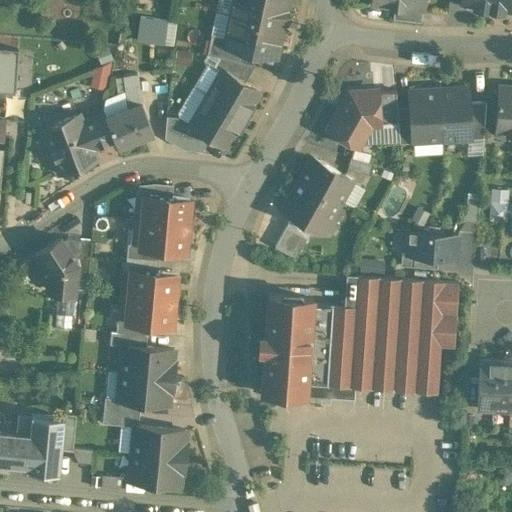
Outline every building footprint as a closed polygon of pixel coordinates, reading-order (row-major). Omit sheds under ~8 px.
[(217,10),(216,11),(282,25),(287,0),(234,0),(232,13),(217,10)] [(370,0),(370,3),(394,5),(422,9),(424,9),(424,0),(370,0)] [(511,0),(489,0),(489,7),(502,10),(503,8),(511,8),(511,0)] [(422,9),(394,5),(393,17),(420,20),(422,9)] [(282,25),(216,11),(216,12),(231,15),(227,35),(225,43),(245,47),(276,54),(282,25)] [(167,19),(140,16),(137,38),(163,42),(167,19)] [(245,47),(225,43),(227,35),(211,32),(207,52),(219,55),(219,54),(242,59),(245,47)] [(242,59),(219,54),(219,55),(214,63),(222,68),(222,67),(245,80),(255,62),(242,59)] [(245,80),(222,67),(222,68),(207,92),(193,84),(193,85),(245,116),(252,104),(251,103),(259,89),(245,80)] [(137,72),(123,74),(125,90),(105,98),(103,107),(105,111),(115,137),(118,144),(153,130),(141,100),(137,72)] [(511,84),(499,84),(496,131),(511,132),(511,84)] [(245,116),(193,85),(192,86),(206,94),(190,121),(189,122),(210,134),(226,144),(235,129),(237,130),(245,116)] [(468,85),(438,87),(442,139),(471,137),(469,101),(468,85)] [(438,87),(408,89),(409,105),(412,141),(442,139),(438,87)] [(396,88),(377,89),(379,121),(387,120),(398,119),(397,106),(396,88)] [(377,89),(350,90),(329,127),(358,143),(358,142),(370,121),(379,121),(377,89)] [(485,99),(469,101),(471,137),(483,136),(485,99)] [(409,105),(397,106),(398,119),(400,141),(412,141),(409,105)] [(79,111),(42,126),(50,146),(46,147),(52,161),(55,160),(60,171),(97,157),(93,146),(82,120),(79,111)] [(105,111),(82,120),(93,146),(115,137),(105,111)] [(190,121),(180,115),(166,114),(164,136),(183,147),(202,149),(210,134),(189,122),(190,121)] [(379,121),(370,121),(358,142),(388,140),(387,120),(379,121)] [(352,177),(312,155),(300,176),(340,198),(352,177)] [(374,162),(351,155),(347,166),(370,174),(374,162)] [(340,198),(300,176),(283,207),(292,213),(313,225),(323,230),(340,198)] [(171,182),(155,181),(139,182),(138,193),(144,194),(145,192),(170,195),(171,182)] [(508,188),(492,187),(490,213),(506,214),(508,188)] [(170,195),(145,192),(144,194),(138,193),(136,217),(189,222),(190,215),(187,214),(187,208),(188,208),(189,197),(170,195)] [(479,196),(467,195),(465,219),(477,220),(479,196)] [(313,225),(292,213),(286,223),(307,235),(313,225)] [(189,222),(136,217),(135,228),(129,228),(127,242),(128,242),(158,245),(184,247),(186,236),(184,236),(185,230),(188,230),(189,222)] [(307,235),(286,223),(275,244),(296,256),(307,235)] [(457,231),(408,228),(407,252),(438,254),(456,255),(457,231)] [(79,237),(67,236),(63,238),(61,235),(20,262),(28,274),(46,263),(49,267),(47,287),(58,288),(55,325),(71,326),(74,290),(76,273),(79,237)] [(91,238),(79,237),(76,273),(88,274),(91,238)] [(158,245),(128,242),(127,254),(157,257),(158,245)] [(407,252),(402,252),(401,263),(437,266),(438,254),(407,252)] [(157,257),(127,254),(126,267),(125,267),(131,268),(131,267),(156,269),(157,257)] [(156,269),(131,267),(131,268),(125,267),(122,292),(176,297),(176,289),(173,289),(173,282),(174,282),(176,271),(156,269)] [(361,304),(363,273),(346,272),(345,280),(344,302),(361,304)] [(458,280),(363,273),(361,304),(344,302),(312,300),(309,344),(306,380),(437,389),(440,343),(453,344),(458,280)] [(176,297),(122,292),(120,316),(126,317),(126,318),(148,320),(171,322),(172,311),(171,311),(171,304),(175,305),(176,297)] [(260,341),(309,344),(312,300),(312,296),(269,293),(266,334),(260,334),(260,341)] [(148,320),(126,318),(126,317),(120,316),(118,316),(117,329),(146,332),(147,332),(148,320)] [(117,329),(111,329),(109,341),(123,343),(123,341),(145,344),(146,332),(117,329)] [(145,344),(123,341),(123,343),(120,369),(173,374),(175,359),(172,359),(173,346),(145,344)] [(309,344),(260,341),(260,347),(265,348),(262,389),(289,391),(306,392),(306,380),(309,344)] [(511,359),(479,358),(477,406),(511,407),(511,359)] [(173,374),(120,369),(118,395),(118,396),(140,399),(168,401),(169,388),(172,389),(173,374)] [(140,399),(118,396),(118,395),(104,394),(103,407),(139,411),(140,399)] [(139,411),(103,407),(102,420),(134,423),(135,422),(138,422),(139,411)] [(63,415),(31,412),(18,411),(18,412),(16,431),(0,429),(0,463),(7,464),(7,461),(27,463),(27,466),(26,466),(26,467),(59,471),(59,469),(58,469),(61,447),(64,417),(65,415),(63,415)] [(76,412),(64,411),(63,415),(65,415),(64,417),(61,447),(72,448),(73,445),(76,412)] [(138,422),(135,422),(134,423),(132,450),(185,455),(186,440),(183,440),(184,427),(138,422)] [(93,446),(73,445),(72,448),(78,459),(92,460),(93,446)] [(185,455),(132,450),(129,477),(179,482),(180,469),(183,469),(185,455)]
